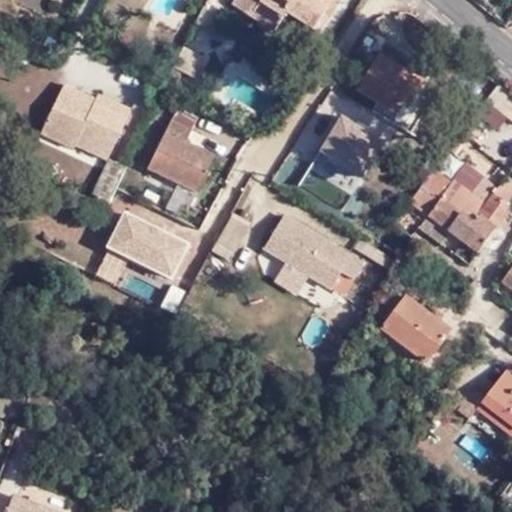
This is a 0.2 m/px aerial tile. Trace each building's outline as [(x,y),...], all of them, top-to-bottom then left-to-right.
[(253,13),(257,9),(261,0),(236,0),(235,2),(253,13)] [(261,0),(257,9),(280,22),(289,8),(316,26),(331,2),(330,1),(330,0),(261,0)] [(171,69),(162,87),(186,100),(207,56),(182,44),(171,69)] [(357,90),(397,113),(406,100),(412,103),(431,69),(414,59),(407,71),(378,54),(357,90)] [(295,77),(284,70),(277,81),(288,88),(295,77)] [(72,148),(74,145),(77,138),(109,153),(129,110),(97,96),(94,101),(89,110),(73,103),(78,93),(62,85),(40,133),(72,148)] [(511,97),(501,89),(489,106),(511,124),(511,97)] [(94,101),(78,93),(73,103),(89,110),(94,101)] [(177,107),(171,120),(190,129),(195,117),(177,107)] [(353,194),(386,139),(342,112),(308,167),(353,194)] [(190,129),(171,120),(149,167),(199,192),(216,157),(184,141),(190,129)] [(77,138),(74,145),(106,159),(109,153),(77,138)] [(466,167),(453,184),(461,190),(474,173),(466,167)] [(461,190),(483,208),(496,190),(474,173),(461,190)] [(428,216),(429,215),(442,198),(451,186),(435,174),(426,186),(413,204),(428,216)] [(476,223),(464,240),(464,241),(479,251),(497,227),(511,206),(511,186),(503,180),(496,190),(483,208),(461,190),(453,184),(451,186),(442,198),(476,223)] [(452,232),(464,240),(476,223),(442,198),(429,215),(452,232)] [(126,207),(110,199),(99,221),(115,228),(126,207)] [(248,216),(239,209),(231,222),(239,228),(248,216)] [(443,244),(452,232),(429,215),(428,216),(420,227),(443,244)] [(90,245),(77,238),(74,245),(86,252),(90,245)] [(469,264),(479,251),(464,241),(455,254),(469,264)] [(282,260),(316,282),(327,265),(292,243),(282,260)] [(511,266),(502,280),(511,286),(511,266)] [(374,311),(387,321),(404,299),(391,289),(374,311)] [(382,327),(426,361),(451,329),(441,321),(445,315),(436,308),(432,314),(407,295),(404,299),(387,321),(382,327)] [(328,311),(352,325),(358,314),(339,303),(336,307),(331,305),(328,311)] [(352,325),(328,311),(324,318),(328,321),(327,323),(346,334),(352,325)] [(478,405),(511,430),(511,369),(507,366),(485,394),(475,387),(458,409),(469,417),(478,405)] [(351,382),(334,371),(320,392),(337,403),(351,382)] [(507,444),(511,437),(511,430),(478,405),(469,417),(507,444)] [(59,511),(14,496),(7,511),(59,511)]
